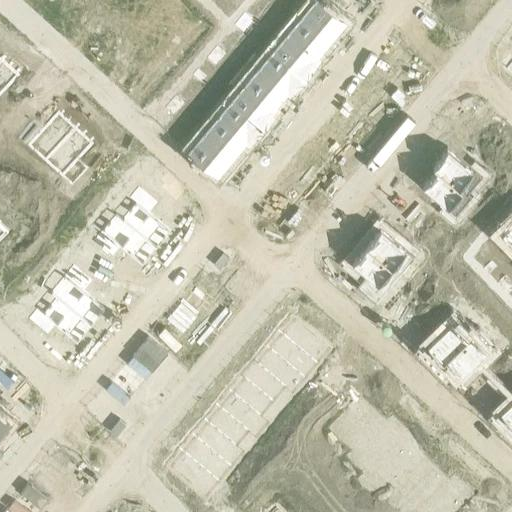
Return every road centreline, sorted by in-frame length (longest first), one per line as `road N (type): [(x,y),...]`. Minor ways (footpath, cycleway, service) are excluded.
road 1 (residential): [(3,0),(227,208),(72,403),(0,331)]
road 2 (residential): [(511,112),(464,65),(287,267),(511,468)]
